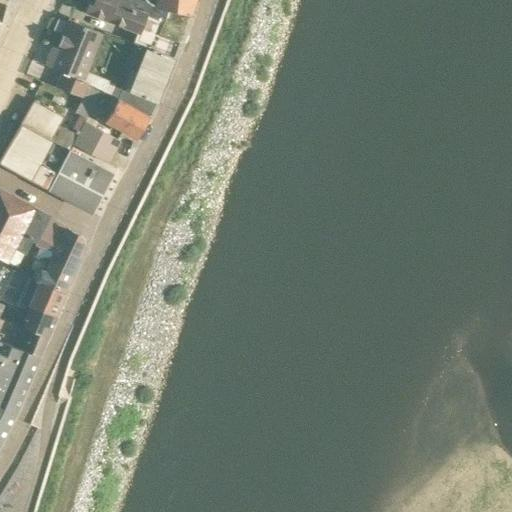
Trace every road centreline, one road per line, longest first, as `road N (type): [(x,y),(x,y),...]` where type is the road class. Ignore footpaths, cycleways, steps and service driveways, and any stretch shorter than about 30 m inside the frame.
road 1 (track): [(63,511),(158,225)]
road 2 (residential): [(100,234),(205,0)]
road 3 (residential): [(0,463),(100,234)]
